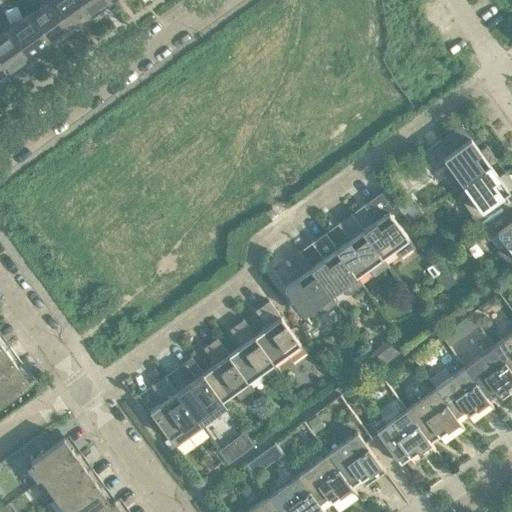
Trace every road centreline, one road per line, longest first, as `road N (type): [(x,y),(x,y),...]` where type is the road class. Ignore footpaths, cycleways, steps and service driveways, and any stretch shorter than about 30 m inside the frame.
road 1 (residential): [(257,240),(500,66),(451,0)]
road 2 (residential): [(0,162),(222,0)]
road 3 (residential): [(83,392),(248,274)]
road 4 (residential): [(170,511),(83,392)]
road 5 (residential): [(83,392),(0,275)]
